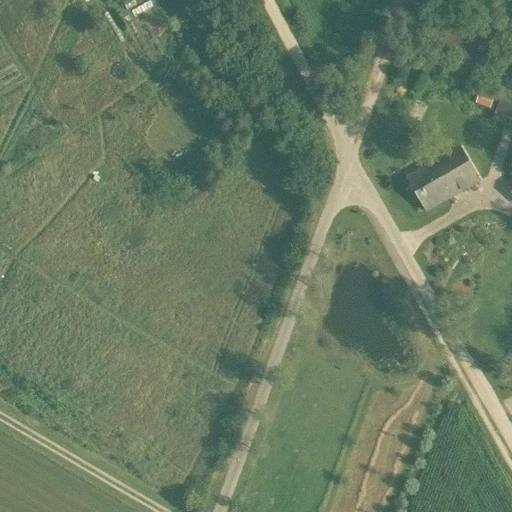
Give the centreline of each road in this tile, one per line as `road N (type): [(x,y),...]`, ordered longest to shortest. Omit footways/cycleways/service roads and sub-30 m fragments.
road 1 (unclassified): [(220,511),(344,149)]
road 2 (track): [(344,149),(511,443)]
road 3 (unknown): [(0,421),(157,511)]
road 4 (track): [(266,0),(344,149)]
road 5 (track): [(344,149),(402,0)]
